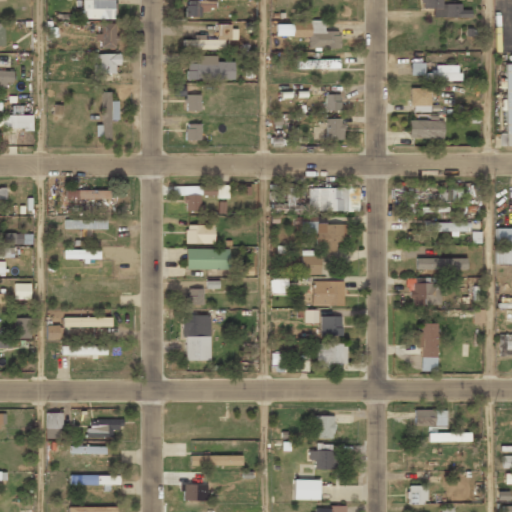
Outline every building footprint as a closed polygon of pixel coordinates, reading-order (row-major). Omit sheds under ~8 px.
[(113,19),(113,0),(81,0),(81,18),(113,19)] [(185,0),(185,17),(201,17),(201,10),(214,10),(215,0),(185,0)] [(440,0),(420,0),(420,8),(432,9),(432,17),(470,18),(470,10),(460,9),(460,4),(441,4),(440,0)] [(338,48),(338,31),(323,31),(324,23),(275,22),(275,37),(308,37),(308,48),(338,48)] [(100,23),(100,48),(115,48),(114,23),(100,23)] [(92,73),(114,73),(114,65),(119,65),(119,54),(92,54),(92,73)] [(215,56),(199,55),(198,64),(186,64),(186,80),(233,81),(233,62),(215,62),(215,56)] [(410,75),(423,75),(423,62),(410,62),(410,75)] [(458,81),(458,65),(434,65),(434,72),(424,72),(424,80),(458,81)] [(0,81),(11,81),(11,71),(0,70),(0,81)] [(171,86),(171,95),(184,95),(184,86),(171,86)] [(409,106),(430,105),(429,88),(409,88),(409,106)] [(117,101),(109,101),(109,92),(100,92),(100,125),(95,125),(94,139),(110,140),(110,119),(117,120),(117,101)] [(324,110),(339,110),(339,94),(324,94),(324,110)] [(199,95),(185,95),(185,111),(199,111),(199,95)] [(32,115),(2,115),(2,129),(31,129),(32,115)] [(325,140),(342,140),(341,118),(325,119),(325,140)] [(442,139),(442,121),(408,120),(407,138),(442,139)] [(184,141),(199,141),(199,124),(184,124),(184,141)] [(227,198),(227,185),(216,185),(216,198),(227,198)] [(199,211),(199,196),(215,196),(215,187),(199,187),(199,186),(171,186),(171,195),(184,195),(184,211),(199,211)] [(286,186),(284,208),(295,208),(296,205),(305,205),(306,187),(286,186)] [(307,187),(307,211),(357,212),(357,188),(307,187)] [(461,189),(439,190),(440,203),(462,202),(461,189)] [(108,190),(63,190),(63,200),(108,200),(108,190)] [(105,221),(63,219),(63,228),(105,230),(105,221)] [(470,223),(424,222),(423,232),(458,232),(470,232),(470,223)] [(213,243),(212,225),(185,225),(185,244),(213,243)] [(511,229),(495,229),(495,265),(511,265),(511,229)] [(30,244),(30,233),(3,233),(3,244),(30,244)] [(0,257),(12,257),(12,247),(0,247),(0,257)] [(227,249),(185,249),(185,269),(227,270),(227,249)] [(99,250),(62,250),(62,259),(99,259),(99,250)] [(319,253),(300,252),(300,275),(319,275),(319,253)] [(466,258),(415,258),(415,270),(466,269),(466,258)] [(286,279),(269,278),(269,293),(286,293),(286,279)] [(310,305),(342,306),(343,281),(311,281),(310,305)] [(439,283),(410,283),(410,305),(439,305),(439,283)] [(13,299),(29,300),(29,284),(13,284),(13,299)] [(201,289),(186,289),(186,305),(201,305),(201,289)] [(315,322),(316,310),(304,310),(304,322),(315,322)] [(207,315),(182,315),(183,361),(208,360),(207,315)] [(340,315),(319,316),(319,336),(341,336),(340,315)] [(62,326),(109,327),(110,318),(62,317),(62,326)] [(12,338),(30,338),(30,318),(13,318),(12,338)] [(419,371),(435,371),(435,324),(420,323),(420,332),(414,332),(414,348),(420,348),(419,371)] [(45,339),(58,339),(58,325),(45,325),(45,339)] [(9,341),(0,340),(0,348),(9,348),(9,341)] [(344,344),(314,343),(314,370),(343,370),(344,344)] [(105,346),(60,346),(61,355),(105,355),(105,346)] [(445,426),(445,410),(413,409),(413,426),(445,426)] [(61,413),(44,413),(44,428),(61,428),(61,413)] [(311,438),(332,438),(333,416),(312,415),(311,438)] [(121,419),(86,419),(87,437),(111,437),(111,430),(122,430),(121,419)] [(61,430),(44,429),(44,438),(60,439),(61,430)] [(469,433),(427,433),(427,442),(469,442),(469,433)] [(104,447),(69,446),(69,453),(104,454),(104,447)] [(306,450),(307,460),(313,459),(313,469),(336,469),(336,448),(322,448),(322,450),(306,450)] [(240,456),(189,456),(188,465),(240,466),(240,456)] [(511,456),(501,456),(501,468),(511,467),(511,456)] [(102,484),(102,491),(109,491),(109,484),(118,484),(118,476),(69,475),(69,484),(102,484)] [(292,500),(317,500),(318,480),(292,480),(292,500)] [(182,501),(205,501),(205,485),(182,484),(182,501)] [(426,486),(406,485),(406,504),(426,505),(426,486)]
